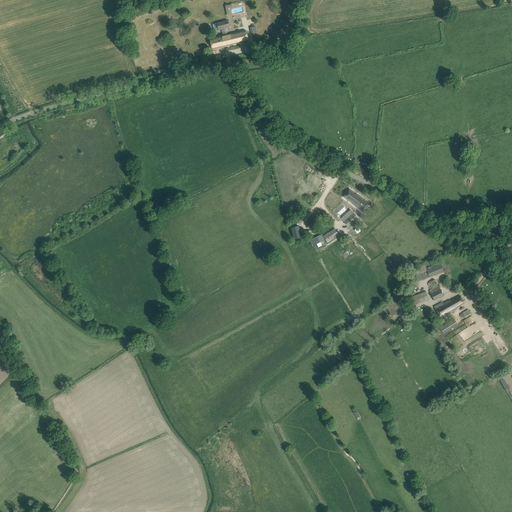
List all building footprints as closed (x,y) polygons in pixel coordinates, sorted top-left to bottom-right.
[(230,27),(228,21),(217,23),(217,24),(213,25),(214,30),(218,29),(221,29),(223,35),(220,35),(220,37),(210,39),(212,49),(248,40),(246,31),(228,35),(226,28),(230,27)] [(312,180),(315,174),(299,168),(298,171),(296,170),(297,166),(285,161),(283,167),(295,172),(292,178),(294,179),(292,185),(307,191),(309,185),(301,182),(303,177),(312,180)] [(349,189),(344,197),(351,202),(352,201),(356,204),(354,206),(357,207),(356,208),(357,208),(357,207),(358,208),(357,208),(363,213),(370,203),(359,196),(356,194),(356,195),(353,193),(354,192),(349,189)] [(344,216),(341,218),(349,227),(358,218),(353,213),(346,219),(344,216)] [(325,219),(316,226),(319,231),(328,224),(325,219)] [(302,237),(299,225),(291,228),(294,239),(302,237)] [(335,228),(323,236),(328,243),(340,235),(335,228)] [(445,263),(441,265),(439,260),(418,268),(411,272),(413,279),(411,280),(412,283),(414,282),(414,283),(423,280),(443,271),(442,269),(446,267),(445,263)] [(431,293),(434,300),(444,296),(439,286),(438,286),(435,279),(429,282),(429,284),(428,284),(429,286),(430,285),(432,289),(429,290),(431,293)] [(425,291),(410,297),(411,299),(410,300),(411,303),(412,302),(413,305),(428,299),(425,291)] [(392,316),(410,305),(403,294),(385,305),(392,316)] [(464,303),(460,295),(453,299),(453,300),(450,301),(450,300),(443,304),(442,303),(434,307),(440,318),(464,303)] [(468,309),(460,314),(462,318),(465,316),(466,318),(471,314),(468,309)] [(443,334),(458,325),(454,319),(440,328),(443,334)] [(509,389),(503,378),(500,380),(506,391),(508,390),(509,392),(511,391),(509,389)]
